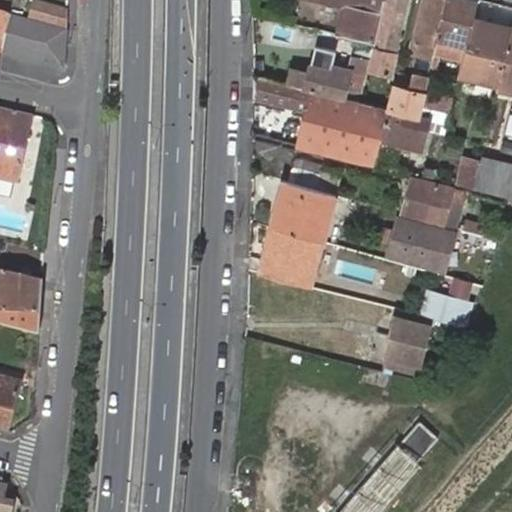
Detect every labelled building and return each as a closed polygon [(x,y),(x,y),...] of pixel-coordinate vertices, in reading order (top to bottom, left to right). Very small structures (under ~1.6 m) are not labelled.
[(59,27),(67,29),(68,10),(34,0),(29,19),(59,27)] [(330,0),(343,3),(336,33),(373,41),(382,0),(330,0)] [(385,72),(401,0),(382,0),(373,41),(367,67),(385,72)] [(435,34),(443,0),(422,0),(413,41),(414,42),(411,54),(429,58),(435,34)] [(470,17),(474,0),(443,0),(435,34),(464,41),(470,17)] [(1,52),(10,13),(0,10),(0,58),(1,55),(1,52)] [(58,58),(59,27),(29,19),(10,13),(1,52),(49,65),(58,58)] [(464,41),(456,74),(494,82),(493,86),(511,90),(511,27),(470,17),(464,41)] [(64,69),(67,29),(59,27),(58,58),(49,65),(64,69)] [(302,65),(346,76),(348,68),(330,63),(332,52),(306,46),(302,65)] [(302,86),(341,95),(346,76),(302,65),(288,62),(286,69),(300,72),(305,73),(302,86)] [(393,85),(389,107),(416,112),(418,105),(420,95),(425,74),(409,71),(408,76),(405,87),(393,85)] [(300,72),(297,85),(302,86),(305,73),(300,72)] [(253,74),(253,96),(303,108),(295,141),(376,161),(381,139),(389,107),(359,100),(341,95),(302,86),(297,85),(253,74)] [(396,74),(393,85),(405,87),(408,76),(396,74)] [(346,76),(341,95),(359,100),(364,80),(346,76)] [(416,112),(389,107),(381,139),(421,149),(431,108),(447,112),(450,99),(432,95),(431,97),(420,95),(418,105),(416,112)] [(32,115),(0,107),(0,180),(16,184),(32,115)] [(511,175),(511,161),(480,154),(479,155),(462,152),(461,158),(456,180),(473,184),(508,193),(511,175)] [(318,191),(322,175),(295,169),(291,184),(318,191)] [(402,211),(424,216),(456,224),(464,188),(452,184),(411,175),(402,211)] [(267,226),(322,239),(333,194),(318,191),(291,184),(277,181),(267,226)] [(401,213),(391,256),(437,267),(441,250),(417,244),(423,218),(401,213)] [(492,223),(464,215),(462,225),(489,231),(492,223)] [(312,286),(322,239),(267,226),(256,271),(312,286)] [(0,322),(39,333),(42,280),(0,269),(0,275),(0,322)] [(475,279),(451,274),(446,294),(470,299),(475,279)] [(446,294),(424,288),(418,311),(429,314),(463,322),(470,299),(446,294)] [(383,357),(417,365),(429,314),(418,311),(396,306),(383,357)] [(456,344),(449,365),(457,368),(464,346),(456,344)] [(0,428),(7,431),(18,394),(0,388),(0,428)] [(379,511),(441,439),(416,418),(336,511),(379,511)] [(0,511),(8,511),(10,504),(1,501),(2,496),(4,489),(0,487),(0,511)]
